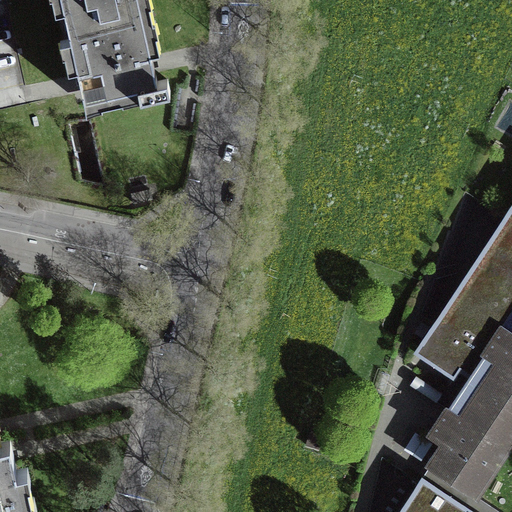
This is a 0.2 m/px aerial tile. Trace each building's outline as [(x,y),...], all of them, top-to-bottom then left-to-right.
[(62,0),(84,98),(139,85),(141,96),(169,90),(166,79),(157,81),(138,0),(62,0)] [(150,189),(131,193),(133,203),(152,199),(150,189)] [(511,205),(421,343),(460,369),(462,365),(472,371),(429,435),(443,445),(430,465),(475,494),(511,439),(511,205)] [(26,511),(10,438),(0,439),(0,511),(26,511)] [(475,511),(422,477),(398,511),(475,511)]
